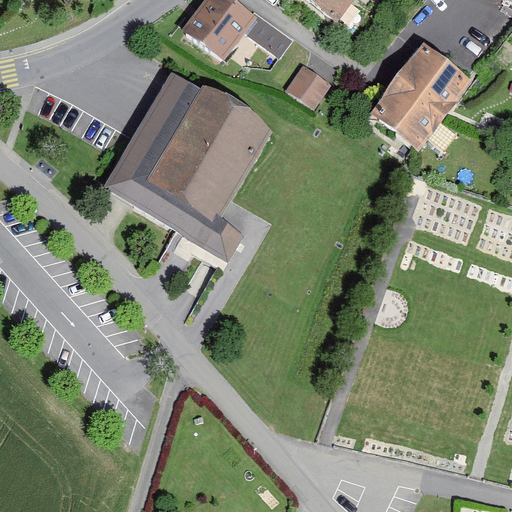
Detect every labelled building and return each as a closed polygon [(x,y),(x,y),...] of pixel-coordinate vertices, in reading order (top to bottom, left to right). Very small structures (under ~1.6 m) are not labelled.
[(352,0),(291,0),(331,29),(352,0)] [(246,30),(209,2),(180,41),(217,68),(246,30)] [(473,93),(421,55),(372,123),(424,160),(473,93)] [(318,86),(296,74),(286,92),(308,104),(318,86)] [(185,120),(153,102),(101,195),(186,243),(195,227),(210,236),(267,135),(199,97),(185,120)]
